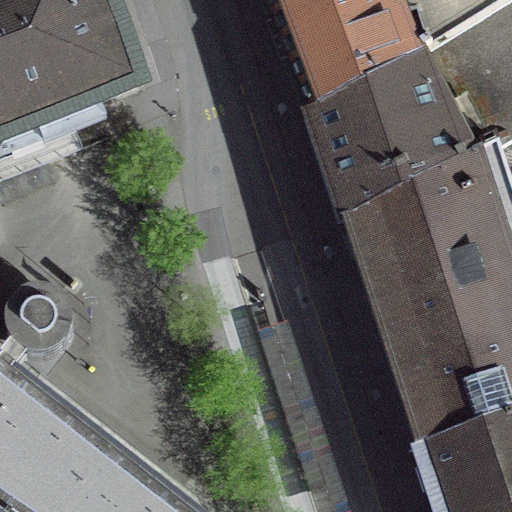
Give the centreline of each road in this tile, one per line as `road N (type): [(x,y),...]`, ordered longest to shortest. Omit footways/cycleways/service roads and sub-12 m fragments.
road 1 (residential): [(226,149),(276,229),(365,511)]
road 2 (residential): [(298,511),(211,243),(210,187),(226,149)]
road 3 (residential): [(226,149),(195,0)]
